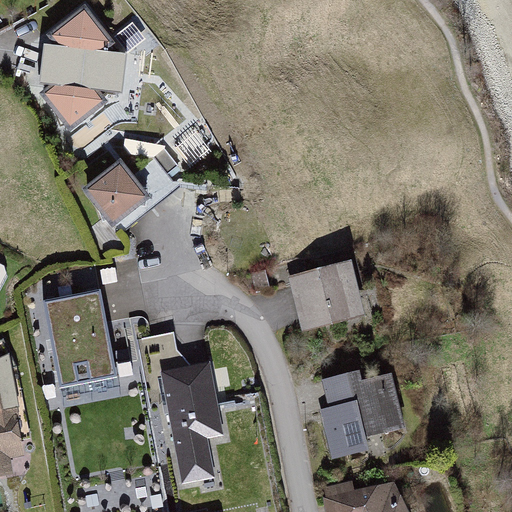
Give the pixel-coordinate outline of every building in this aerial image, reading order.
[(121,55),(100,53),(112,43),(85,11),(51,39),(61,51),(51,50),(48,95),(50,95),(45,100),(72,132),(106,104),(101,98),(118,99),(121,55)] [(123,237),(180,191),(156,161),(133,179),(123,166),(88,194),(107,217),(123,237)] [(354,266),(290,283),(304,335),(368,318),(354,266)] [(63,388),(77,385),(74,368),(90,365),(93,382),(113,379),(99,298),(49,307),(63,388)] [(174,328),(144,334),(150,363),(180,357),(174,328)] [(0,358),(0,478),(15,476),(11,458),(27,455),(8,354),(0,358)] [(209,441),(225,438),(210,367),(195,371),(160,378),(183,487),(217,480),(209,441)] [(382,457),(377,437),(405,430),(393,378),(364,385),(362,375),(324,385),(331,412),(323,414),(335,463),(343,461),(344,466),(382,457)] [(73,486),(60,415),(47,417),(63,511),(166,511),(165,506),(160,477),(159,472),(128,477),(129,482),(150,479),(155,507),(128,511),(77,511),(74,493),(110,487),(109,480),(73,486)] [(328,511),(410,511),(398,489),(355,497),(353,485),(327,490),(330,502),(327,502),(328,511)]
